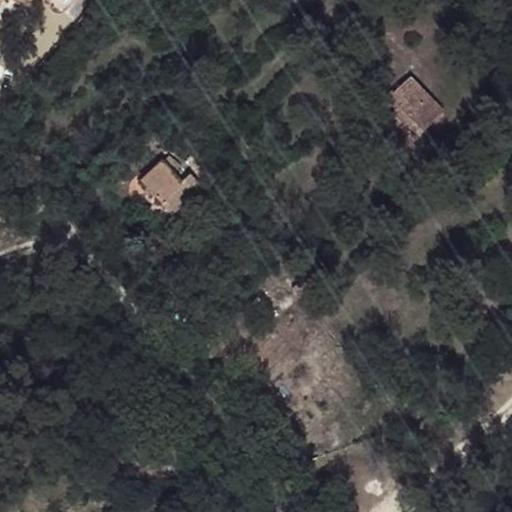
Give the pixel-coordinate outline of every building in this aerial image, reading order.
[(16,0),(33,11),(40,0),(16,0)] [(408,73),(385,94),(393,103),(400,99),(409,88),(419,98),(411,108),(409,109),(424,125),(443,108),(408,73)] [(400,99),(393,103),(388,109),(399,121),(409,109),(411,108),(400,99)] [(161,159),(139,181),(160,200),(181,179),(161,159)] [(183,176),(181,179),(160,200),(157,202),(167,214),(195,189),(183,176)] [(283,269),(271,279),(282,292),(293,282),(283,269)]
